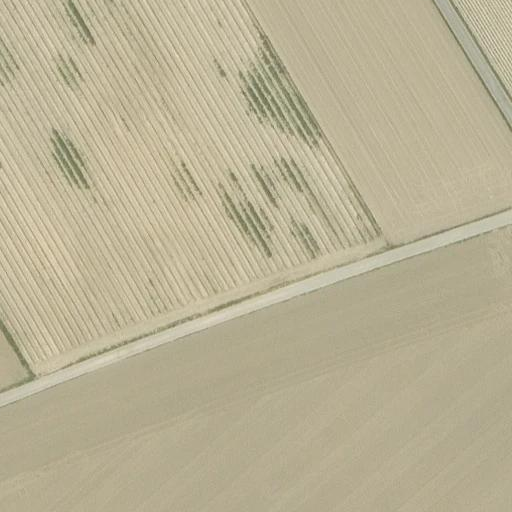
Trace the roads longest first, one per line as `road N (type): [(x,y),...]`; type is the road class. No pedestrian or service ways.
road 1 (track): [(0,403),(272,296),(511,219)]
road 2 (track): [(511,122),(437,0)]
